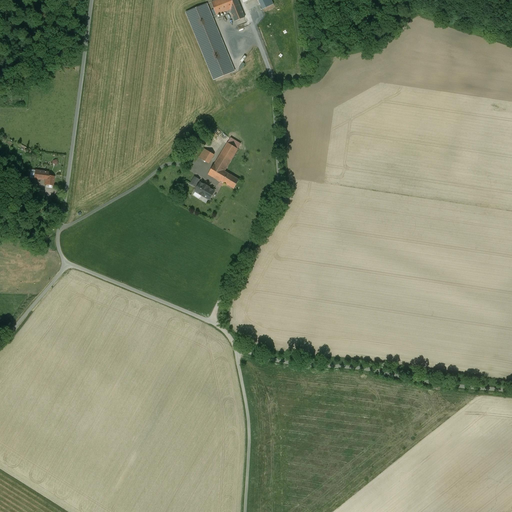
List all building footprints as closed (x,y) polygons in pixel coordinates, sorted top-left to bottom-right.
[(237,0),(217,0),(211,2),(217,15),(231,10),(235,22),(245,18),(237,0)] [(273,4),(271,0),(258,0),(263,9),(273,4)] [(207,4),(186,13),(213,81),(235,72),(207,4)] [(239,149),(228,142),(208,175),(234,190),(240,180),(226,171),(239,149)] [(214,155),(204,149),(199,158),(208,163),(214,155)] [(49,172),(35,170),(34,180),(45,181),(44,186),(53,187),(55,177),(48,176),(49,172)] [(200,180),(194,177),(190,184),(196,187),(200,180)] [(215,191),(200,182),(195,191),(210,200),(215,191)]
